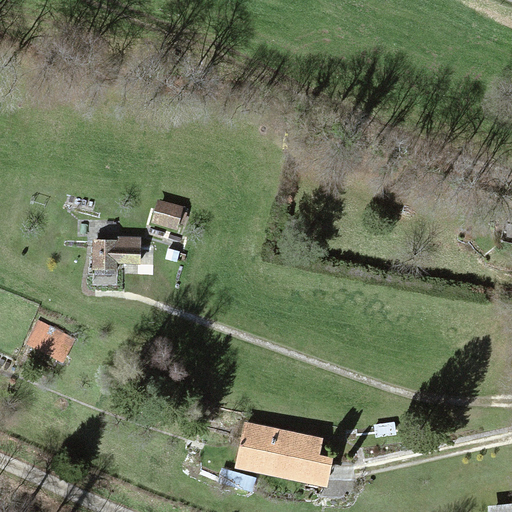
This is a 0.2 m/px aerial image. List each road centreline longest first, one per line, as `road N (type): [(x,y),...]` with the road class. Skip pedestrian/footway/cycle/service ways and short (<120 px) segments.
road 1 (track): [(92,0),(316,102),(511,168)]
road 2 (track): [(106,295),(430,402),(511,405)]
road 3 (track): [(511,435),(339,474)]
road 4 (track): [(116,511),(0,460)]
